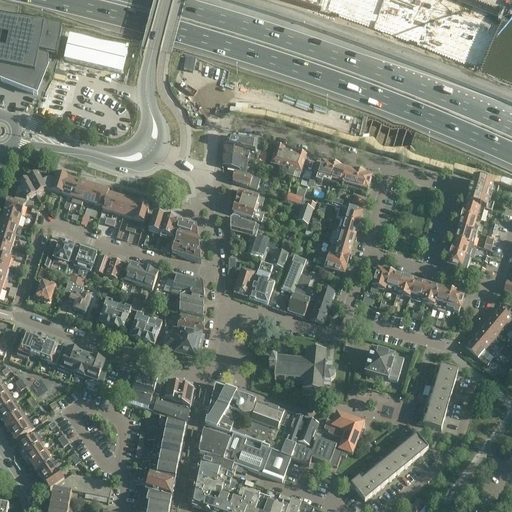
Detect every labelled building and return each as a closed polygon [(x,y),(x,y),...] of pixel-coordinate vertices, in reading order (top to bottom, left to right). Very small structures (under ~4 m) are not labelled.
[(0,80),(0,81),(18,88),(37,96),(37,94),(35,93),(36,90),(38,86),(40,83),(42,79),(44,76),(46,73),(48,69),(49,65),(49,61),(48,58),(48,57),(57,59),(62,33),(30,26),(16,23),(13,23),(5,21),(4,25),(0,24),(0,80)] [(255,150),(257,145),(257,143),(242,141),(231,139),(231,140),(229,141),(228,141),(227,147),(249,153),(254,155),(255,150)] [(249,153),(227,147),(224,146),(224,154),(240,159),(246,161),(249,153)] [(284,175),(291,153),(284,151),(285,150),(276,148),(270,165),(283,169),(281,175),(284,175)] [(267,153),(261,151),(258,161),(264,163),(267,153)] [(297,155),(291,153),(284,175),(293,178),(295,172),(300,173),(306,157),(297,154),(297,155)] [(240,159),(224,154),(223,159),(224,160),(224,162),(223,162),(223,167),(223,168),(230,169),(238,171),(238,174),(245,177),(247,162),(240,159)] [(331,184),(336,166),(330,164),(328,166),(322,164),(317,182),(321,183),(322,181),(331,184)] [(342,189),(348,172),(342,170),(341,167),(336,166),(331,184),(337,186),(337,188),(342,189)] [(303,177),(310,179),(312,173),(305,170),(303,177)] [(355,191),(360,173),(354,172),(352,173),(348,172),(342,189),(346,190),(346,188),(355,191)] [(232,184),(249,189),(253,179),(238,174),(235,173),(232,184)] [(365,175),(360,173),(355,191),(362,193),(361,195),(366,197),(372,179),(366,177),(365,175)] [(52,192),(55,181),(49,179),(42,183),(38,175),(28,180),(36,196),(46,191),(52,192)] [(62,195),(67,179),(57,176),(55,181),(52,192),(62,195)] [(258,190),(261,180),(255,178),(251,188),(258,190)] [(73,199),(78,182),(67,179),(62,195),(73,199)] [(36,196),(28,180),(18,186),(22,194),(15,197),(13,203),(24,207),(26,201),(36,196)] [(84,202),(89,185),(78,182),(73,199),(84,202)] [(498,190),(490,187),(473,182),(471,190),(469,197),(466,205),(484,210),(492,212),(493,208),(494,205),(488,203),(490,196),(496,198),(496,197),(498,190)] [(511,186),(500,183),(498,190),(511,193),(511,186)] [(94,205),(99,189),(89,185),(84,202),(94,205)] [(104,208),(108,195),(109,192),(99,189),(94,205),(103,208),(104,208)] [(298,190),(296,197),(303,200),(305,192),(298,190)] [(252,221),(261,223),(264,215),(260,214),(264,200),(240,193),(240,194),(237,194),(235,199),(237,201),(233,215),(252,221)] [(114,214),(119,198),(108,195),(104,208),(103,208),(103,211),(114,214)] [(302,203),(303,200),(296,197),(293,205),(301,207),(302,203)] [(362,211),(366,200),(356,197),(354,201),(352,207),(359,210),(362,211)] [(124,217),(128,201),(119,198),(114,214),(124,217)] [(134,221),(139,204),(128,201),(124,217),(134,221)] [(21,217),(24,207),(13,203),(8,202),(4,212),(21,217)] [(306,208),(314,211),(315,211),(317,205),(308,203),(306,208)] [(150,207),(139,204),(134,221),(144,224),(150,207)] [(317,211),(316,215),(322,216),(325,205),(319,204),(317,211)] [(483,215),(484,210),(466,205),(464,210),(462,211),(461,217),(479,222),(481,214),(483,215)] [(309,227),(314,211),(306,208),(303,207),(301,207),(296,222),(309,227)] [(362,214),(358,213),(348,210),(344,209),(342,214),(338,212),(336,220),(342,222),(360,228),(362,222),(361,220),(362,214)] [(18,228),(21,217),(4,212),(1,222),(18,228)] [(160,236),(166,219),(153,215),(148,232),(160,236)] [(476,230),(479,222),(461,217),(459,222),(460,224),(459,230),(477,235),(478,230),(476,230)] [(197,228),(166,219),(160,236),(168,239),(165,251),(161,250),(160,252),(201,265),(197,228)] [(258,227),(249,223),(248,223),(247,223),(247,224),(233,219),(230,221),(230,232),(231,232),(255,238),(258,227)] [(312,221),(310,227),(319,229),(321,223),(312,221)] [(0,233),(15,238),(18,228),(1,222),(0,226),(0,233)] [(359,232),(360,228),(342,222),(340,229),(338,228),(337,233),(339,234),(339,235),(356,240),(355,239),(357,233),(359,232)] [(495,236),(498,228),(491,226),(489,235),(495,236)] [(473,248),(477,235),(459,230),(457,234),(455,235),(454,240),(455,242),(473,248)] [(0,244),(12,249),(15,238),(0,233),(0,244)] [(356,241),(356,240),(339,235),(337,242),(335,241),(333,247),(351,252),(353,246),(355,245),(356,241)] [(491,252),(494,240),(487,238),(483,250),(491,252)] [(264,265),(269,249),(275,251),(277,247),(266,242),(258,240),(253,254),(263,257),(262,264),(264,265)] [(282,247),(290,250),(292,243),(285,240),(282,247)] [(469,260),(473,248),(455,242),(453,247),(451,248),(449,253),(467,259),(469,260)] [(67,268),(68,268),(69,265),(75,248),(73,247),(72,246),(69,245),(68,245),(61,243),(55,260),(54,263),(61,266),(62,263),(68,265),(67,268)] [(0,254),(9,258),(12,249),(0,244),(0,254)] [(350,256),(351,252),(333,247),(332,250),(334,251),(332,259),(349,264),(351,258),(350,256)] [(97,256),(89,253),(80,250),(78,254),(74,266),(91,272),(97,256)] [(46,251),(41,267),(49,270),(55,254),(46,251)] [(270,267),(281,270),(286,255),(275,252),(270,267)] [(465,267),(467,259),(449,253),(448,259),(449,261),(448,267),(466,272),(467,267),(465,267)] [(12,259),(9,258),(0,254),(0,267),(9,270),(12,259)] [(117,281),(122,266),(100,257),(95,273),(106,277),(117,281)] [(287,313),(304,266),(306,262),(294,257),(280,290),(281,291),(280,295),(274,293),(269,307),(286,314),(286,313),(287,313)] [(349,264),(332,259),(328,258),(324,271),(338,279),(339,274),(344,276),(346,270),(348,269),(349,264)] [(483,277),(487,265),(481,263),(477,275),(483,277)] [(249,299),(249,300),(261,305),(268,307),(270,302),(275,285),(268,283),(273,268),(261,264),(256,278),(249,299)] [(134,286),(140,268),(131,265),(125,283),(134,286)] [(0,278),(5,281),(9,270),(0,267),(0,278)] [(43,280),(46,270),(41,268),(38,278),(43,280)] [(143,289),(149,271),(140,268),(134,286),(143,289)] [(153,292),(158,274),(149,271),(143,289),(153,292)] [(242,271),(237,284),(234,294),(239,296),(247,299),(248,297),(255,275),(242,271)] [(385,291),(390,273),(385,272),(383,273),(377,271),(372,289),(372,290),(369,289),(364,302),(368,303),(371,304),(375,294),(377,295),(378,291),(384,293),(385,291)] [(397,296),(402,279),(397,277),(396,275),(390,273),(385,291),(392,293),(392,295),(397,296)] [(171,294),(180,297),(190,299),(190,295),(204,298),(204,297),(203,285),(201,282),(177,276),(176,281),(171,294)] [(71,277),(65,295),(68,296),(69,295),(71,296),(69,303),(72,304),(74,308),(73,310),(74,312),(84,315),(86,315),(87,311),(91,299),(81,295),(84,288),(82,287),(84,281),(71,277)] [(308,280),(300,277),(287,313),(287,314),(304,319),(310,303),(303,300),(311,278),(309,277),(308,280)] [(410,297),(415,280),(410,279),(408,280),(402,279),(397,296),(401,297),(401,296),(410,298),(410,297)] [(421,304),(427,286),(421,284),(420,282),(415,280),(410,297),(409,301),(421,304)] [(50,303),(51,302),(56,288),(42,282),(35,299),(48,304),(50,303)] [(511,285),(507,284),(503,294),(511,296),(511,285)] [(434,307),(439,290),(438,287),(433,286),(431,287),(427,286),(421,304),(434,307)] [(321,289),(310,322),(323,326),(334,294),(334,293),(321,289)] [(111,292),(105,290),(102,299),(109,301),(111,292)] [(446,312),(446,311),(452,292),(446,290),(444,291),(439,290),(434,307),(433,309),(437,310),(438,312),(444,314),(446,312)] [(457,293),(452,292),(446,311),(458,315),(464,297),(458,295),(457,293)] [(203,321),(204,298),(190,295),(190,299),(180,297),(181,315),(203,321)] [(158,308),(165,310),(168,301),(161,298),(158,308)] [(131,311),(135,312),(138,302),(134,300),(131,310),(125,308),(125,310),(118,308),(111,328),(123,332),(125,329),(131,311)] [(111,328),(118,308),(111,305),(112,303),(106,302),(99,323),(111,328)] [(144,304),(138,302),(135,312),(141,314),(144,304)] [(403,307),(394,305),(392,311),(401,314),(403,307)] [(499,309),(492,317),(505,328),(511,334),(511,328),(508,325),(511,320),(508,317),(499,309)] [(202,336),(203,321),(181,315),(178,330),(202,336)] [(142,342),(149,322),(142,320),(143,318),(139,317),(138,316),(130,338),(142,342)] [(505,328),(492,317),(485,325),(498,336),(507,344),(510,340),(501,333),(505,328)] [(154,347),(157,339),(162,325),(156,323),(156,324),(149,322),(142,342),(154,347)] [(498,336),(485,325),(479,333),(491,344),(500,352),(503,348),(495,340),(498,336)] [(201,341),(202,336),(178,330),(176,330),(174,336),(179,337),(178,340),(179,340),(178,343),(200,347),(200,345),(201,341)] [(491,344),(479,333),(472,341),(485,352),(498,363),(501,360),(488,348),(491,344)] [(28,362),(37,338),(36,338),(36,336),(31,335),(30,336),(25,334),(17,357),(28,362)] [(179,340),(178,340),(167,337),(166,338),(162,337),(160,343),(159,348),(176,353),(178,343),(179,340)] [(41,363),(49,342),(48,343),(48,342),(38,338),(31,359),(40,362),(39,364),(40,364),(40,362),(41,363)] [(485,352),(472,341),(465,349),(487,367),(490,364),(481,356),(485,352)] [(56,367),(61,354),(63,348),(58,347),(58,346),(54,345),(53,343),(49,342),(41,363),(46,364),(56,367)] [(198,357),(200,347),(178,343),(176,353),(175,354),(177,356),(179,356),(182,358),(184,359),(192,361),(193,361),(194,361),(195,360),(196,360),(196,359),(197,359),(197,358),(198,357)] [(101,361),(101,360),(95,358),(94,359),(93,359),(89,357),(89,356),(88,356),(82,354),(82,355),(78,354),(79,352),(73,350),(72,350),(72,351),(71,351),(69,350),(66,356),(61,354),(56,367),(56,368),(57,368),(57,370),(71,375),(71,373),(75,375),(74,376),(83,380),(84,378),(87,379),(87,381),(101,386),(101,384),(102,385),(107,371),(102,369),(105,363),(102,362),(102,361),(101,361)] [(269,372),(267,374),(268,375),(270,373),(275,374),(275,379),(274,379),(274,380),(275,380),(274,382),(276,382),(276,380),(284,381),(284,383),(285,383),(286,381),(294,382),(294,384),(295,384),(295,382),(303,383),(302,393),(309,394),(309,395),(310,395),(310,394),(311,394),(311,393),(314,393),(314,394),(315,394),(315,396),(316,396),(316,394),(323,395),(323,386),(330,387),(331,382),(335,379),(336,373),(332,369),(333,364),(325,363),(326,355),(320,354),(320,353),(319,353),(318,353),(318,354),(314,354),(314,353),(314,352),(313,352),(313,353),(306,353),(305,363),(297,362),(297,361),(296,360),(296,362),(288,361),(288,360),(286,359),(286,361),(278,360),(278,359),(277,358),(276,360),(276,362),(276,366),(271,366),(269,364),(268,365),(270,367),(269,372)] [(395,358),(372,352),(365,375),(388,382),(389,381),(397,384),(404,362),(395,359),(395,358)] [(437,366),(437,367),(431,386),(452,393),(458,373),(437,366)] [(154,395),(158,380),(150,378),(138,375),(133,390),(153,396),(154,395)] [(15,384),(18,389),(23,385),(20,381),(15,384)] [(169,384),(164,383),(162,397),(161,400),(190,409),(194,391),(184,388),(178,387),(179,387),(177,386),(169,384)] [(0,400),(10,394),(4,385),(0,387),(0,400)] [(447,412),(452,393),(431,386),(426,406),(447,412)] [(280,426),(284,415),(285,412),(258,402),(258,404),(254,403),(253,402),(248,400),(248,399),(248,398),(247,398),(247,399),(246,398),(245,398),(245,397),(215,387),(215,388),(215,389),(214,391),(214,392),(213,395),(213,397),(212,398),(212,400),(212,401),(212,402),(211,402),(212,402),(211,402),(211,403),(229,409),(229,408),(231,409),(237,411),(243,415),(245,416),(253,417),(251,423),(267,429),(262,446),(261,448),(271,453),(262,477),(282,484),(291,460),(281,456),(285,446),(274,442),(280,426)] [(160,403),(161,400),(162,397),(154,395),(153,396),(133,390),(127,407),(153,415),(157,402),(160,403)] [(0,413),(16,403),(10,394),(0,400),(0,413)] [(27,402),(30,407),(36,403),(33,399),(27,402)] [(190,409),(161,400),(160,403),(157,402),(153,415),(160,417),(159,417),(186,426),(187,424),(189,413),(190,409)] [(22,412),(16,403),(0,413),(0,418),(4,424),(22,412)] [(59,410),(55,403),(50,407),(54,413),(59,410)] [(230,411),(229,409),(211,403),(211,404),(207,424),(218,430),(224,433),(223,433),(229,435),(230,435),(232,435),(244,440),(244,439),(262,446),(267,429),(251,423),(249,427),(232,424),(232,423),(232,422),(232,420),(232,418),(232,417),(232,415),(231,414),(231,413),(230,411)] [(441,432),(447,412),(426,406),(420,426),(441,432)] [(10,433),(28,421),(22,412),(4,424),(10,433)] [(297,444),(306,420),(296,416),(285,412),(284,415),(280,426),(286,428),(284,434),(288,436),(285,446),(281,456),(291,460),(293,455),(296,447),(297,444)] [(330,416),(329,418),(328,420),(326,424),(326,426),(325,428),(324,430),(329,432),(328,435),(342,440),(338,451),(343,453),(341,458),(345,458),(347,455),(352,457),(359,439),(361,440),(364,432),(362,431),(365,424),(337,414),(335,418),(330,416)] [(176,478),(186,426),(159,417),(148,474),(175,483),(176,478)] [(306,420),(297,444),(310,448),(318,426),(319,425),(306,420)] [(34,430),(28,421),(10,433),(16,442),(34,430)] [(226,454),(232,435),(230,435),(229,435),(223,433),(221,437),(204,432),(202,442),(202,443),(202,446),(201,446),(201,447),(199,455),(206,457),(232,466),(233,463),(230,462),(232,456),(226,454)] [(26,456),(40,446),(44,443),(37,434),(19,446),(26,456)] [(412,464),(428,451),(414,434),(398,447),(412,464)] [(262,446),(244,439),(244,440),(232,435),(226,454),(232,456),(230,462),(233,463),(232,466),(237,467),(237,468),(262,477),(271,453),(261,448),(262,446)] [(58,441),(61,445),(66,441),(63,437),(58,441)] [(32,465),(49,453),(46,450),(44,451),(40,446),(26,456),(32,465)] [(397,477),(412,464),(398,447),(383,460),(397,477)] [(52,464),(49,459),(51,457),(49,453),(32,465),(38,474),(52,464)] [(70,458),(73,463),(78,459),(75,455),(70,458)] [(323,464),(324,458),(315,455),(313,461),(323,464)] [(233,477),(237,468),(237,467),(232,466),(206,457),(202,468),(218,472),(227,475),(233,477)] [(397,477),(383,460),(367,473),(381,490),(397,477)] [(44,483),(58,473),(52,464),(38,474),(44,483)] [(226,480),(227,475),(218,472),(202,468),(199,467),(196,482),(223,488),(224,486),(230,487),(231,482),(226,480)] [(172,499),(175,483),(148,474),(137,470),(133,482),(140,484),(147,487),(145,491),(145,492),(172,499)] [(64,482),(64,481),(58,473),(44,483),(50,492),(53,489),(64,482)] [(381,490),(367,473),(351,486),(365,504),(381,490)] [(72,476),(64,481),(64,482),(53,489),(109,500),(113,484),(72,476)] [(214,496),(216,492),(222,493),(223,488),(196,482),(193,494),(203,497),(203,499),(206,500),(208,499),(208,495),(214,496)] [(172,500),(172,499),(145,492),(139,491),(136,504),(146,506),(145,511),(169,511),(171,501),(172,500)] [(54,492),(50,511),(68,511),(72,496),(54,492)] [(219,505),(222,497),(221,496),(222,493),(216,492),(214,496),(208,495),(208,499),(206,500),(207,501),(207,503),(203,511),(211,511),(215,503),(219,505)] [(206,500),(203,499),(203,497),(193,494),(191,506),(192,508),(193,509),(202,511),(203,511),(207,503),(207,501),(206,500)] [(260,511),(265,500),(259,498),(259,501),(252,499),(244,496),(241,503),(234,501),(229,511),(260,511)] [(229,511),(234,501),(222,497),(219,505),(215,503),(211,511),(229,511)] [(274,511),(276,508),(268,505),(269,502),(265,500),(260,511),(274,511)] [(313,511),(314,510),(292,501),(288,509),(287,511),(313,511)] [(409,511),(420,511),(425,506),(418,501),(409,511)]
